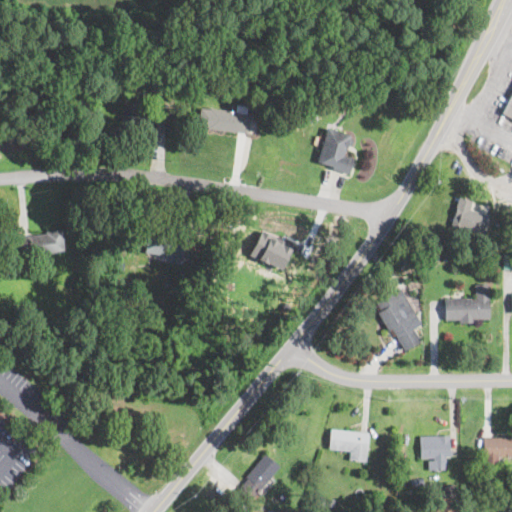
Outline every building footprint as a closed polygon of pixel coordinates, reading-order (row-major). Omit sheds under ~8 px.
[(127,102),(127,120),(165,122),(167,103),(127,102)] [(248,132),(251,105),(234,104),(233,109),(199,106),(197,127),(248,132)] [(351,133),(326,126),(315,163),(348,173),(353,156),(345,153),(351,133)] [(457,196),(450,226),(484,235),(489,214),(471,209),(473,200),(457,196)] [(260,229),(249,253),(279,269),(293,245),(260,229)] [(29,252),(63,252),(63,230),(29,230),(29,252)] [(181,257),(184,240),(144,234),(142,250),(181,257)] [(511,250),(502,250),(502,267),(511,267),(511,250)] [(488,284),(475,284),(475,297),(444,298),(444,321),(489,320),(488,284)] [(420,324),(401,287),(374,301),(400,351),(421,341),(414,327),(420,324)] [(366,459),(368,431),(329,428),(328,447),(348,448),(348,458),(366,459)] [(449,434),(419,434),(419,459),(439,459),(439,458),(449,458),(449,434)] [(511,436),(482,436),(482,456),(511,456),(511,436)] [(238,483),(252,496),(279,466),(265,453),(238,483)]
